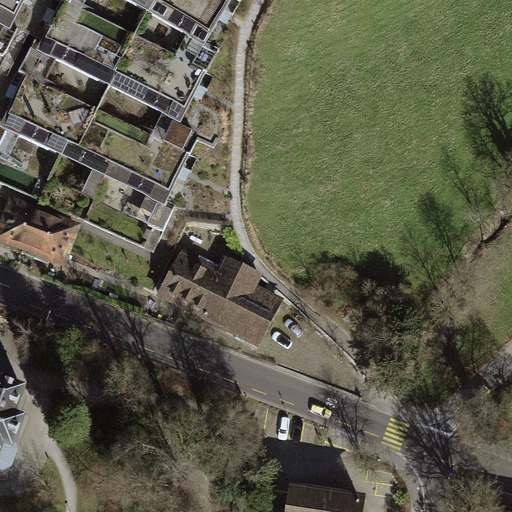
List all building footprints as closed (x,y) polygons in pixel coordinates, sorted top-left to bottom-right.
[(29,0),(0,0),(0,30),(11,36),(29,0)] [(114,0),(137,13),(144,0),(114,0)] [(229,0),(144,0),(137,13),(204,52),(233,2),(229,0)] [(40,58),(110,93),(137,40),(66,5),(40,58)] [(110,93),(182,129),(208,76),(137,40),(110,93)] [(63,160),(89,107),(30,79),(4,132),(63,160)] [(133,128),(89,107),(63,160),(107,182),(133,128)] [(194,157),(133,128),(107,182),(168,211),(194,157)] [(83,229),(14,202),(0,237),(0,244),(66,271),(83,229)] [(264,278),(219,256),(214,266),(183,251),(158,302),(264,354),(288,303),(258,288),(264,278)] [(0,472),(2,473),(11,470),(18,453),(14,444),(23,419),(13,416),(24,390),(1,381),(2,379),(0,378),(0,472)] [(290,511),(360,511),(362,502),(293,492),(290,511)]
